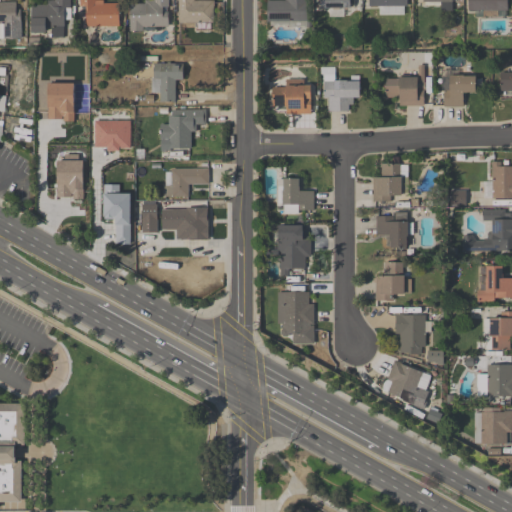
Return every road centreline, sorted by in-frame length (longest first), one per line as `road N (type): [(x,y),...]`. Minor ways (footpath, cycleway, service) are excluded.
road 1 (residential): [(241,0),(243,511)]
road 2 (primary): [(243,359),(0,220)]
road 3 (residential): [(245,147),(511,139)]
road 4 (primary): [(243,400),(444,511)]
road 5 (residential): [(346,147),(346,330),(357,350)]
road 6 (primary): [(95,317),(243,400)]
road 7 (primary): [(390,443),(243,359)]
road 8 (primary): [(510,511),(390,443)]
